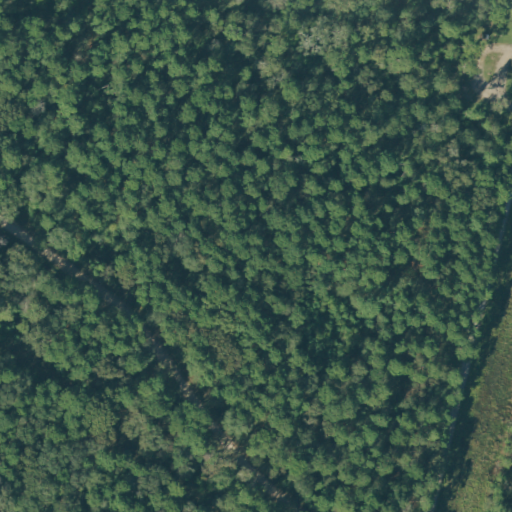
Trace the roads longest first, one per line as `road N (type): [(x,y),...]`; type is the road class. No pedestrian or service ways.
road 1 (residential): [(296,511),(120,303),(0,223)]
road 2 (residential): [(433,511),(511,192)]
